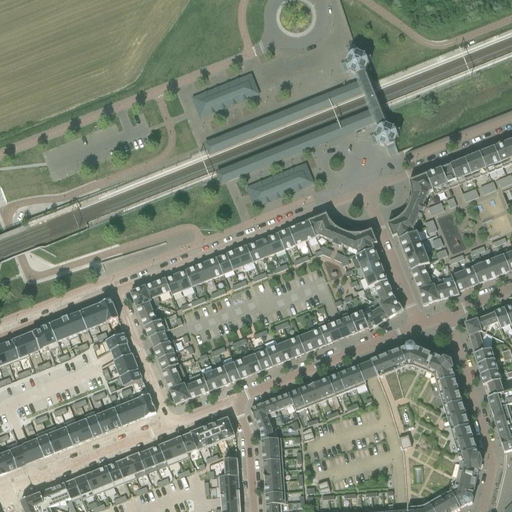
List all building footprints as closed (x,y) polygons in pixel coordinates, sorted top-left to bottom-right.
[(369,65),(371,59),(365,56),(365,55),(364,56),(358,53),(358,52),(351,55),(348,56),(348,57),(346,63),(344,63),(345,64),(346,68),(349,74),(350,73),(355,76),(356,77),(357,76),(361,75),(364,73),(366,73),(366,72),(368,66),(369,66),(369,65)] [(191,96),(199,118),(260,96),(252,75),(191,96)] [(398,137),(401,131),(395,129),(394,128),(393,128),(387,126),(387,125),(385,125),(381,127),(378,128),(377,129),(377,130),(375,136),(374,136),(376,143),(378,146),(379,146),(384,148),(385,149),(395,145),(395,144),(397,139),(398,138),(398,137)] [(511,141),(502,146),(501,145),(498,146),(499,147),(450,166),(450,167),(443,170),(442,170),(434,173),(433,172),(430,173),(431,174),(427,176),(427,175),(426,176),(435,196),(450,190),(448,185),(456,182),(458,187),(511,165),(511,141)] [(256,207),(315,186),(307,164),(248,186),(256,207)] [(389,229),(389,230),(390,234),(391,234),(392,238),(392,239),(393,238),(397,237),(399,241),(417,234),(417,233),(415,234),(413,231),(419,218),(422,219),(422,217),(423,214),(424,214),(426,209),(423,207),(429,194),(433,192),(434,196),(434,197),(435,196),(426,176),(409,183),(409,185),(411,191),(411,196),(410,202),(410,203),(410,204),(408,204),(408,203),(407,203),(407,204),(408,204),(406,208),(405,207),(405,208),(406,209),(406,208),(408,209),(407,211),(407,210),(406,211),(403,216),(398,220),(393,223),(391,223),(393,228),(389,229)] [(327,216),(309,223),(316,239),(319,238),(333,243),(332,246),(338,249),(338,248),(341,249),(341,250),(342,251),(344,248),(357,253),(358,257),(356,257),(356,258),(374,251),(373,247),(376,245),(377,245),(377,244),(375,241),(375,240),(374,236),(373,235),(373,236),(369,237),(367,233),(366,233),(362,235),(357,235),(353,235),(348,234),(347,234),(347,235),(346,234),(346,232),(347,232),(347,231),(346,231),(346,232),(342,230),(343,230),(342,229),(342,230),(341,232),(339,231),(340,231),(335,227),(331,223),(328,218),(327,216)] [(306,243),(316,239),(309,222),(309,223),(299,227),(306,243)] [(296,247),(306,243),(299,227),(289,231),(296,247)] [(278,235),(284,251),(296,247),(289,231),(278,235)] [(403,251),(421,244),(417,234),(399,241),(403,251)] [(268,239),(274,255),(284,251),(278,235),(268,239)] [(264,259),(274,255),(268,239),(258,243),(264,259)] [(432,243),(435,251),(443,248),(440,240),(432,243)] [(247,248),(253,264),(264,259),(258,243),(247,248)] [(425,255),(421,244),(403,251),(407,262),(425,255)] [(243,268),(253,264),(247,248),(237,252),(243,268)] [(511,271),(511,248),(511,249),(511,253),(503,256),(510,273),(511,271)] [(378,261),(374,251),(356,258),(360,268),(378,261)] [(445,251),(436,255),(438,261),(448,258),(445,251)] [(233,272),(243,268),(237,252),(227,256),(233,272)] [(411,272),(429,265),(425,255),(407,262),(411,272)] [(217,260),(223,276),(233,272),(227,256),(217,260)] [(510,273),(503,256),(493,260),(500,277),(510,273)] [(212,280),(223,276),(217,260),(206,264),(212,280)] [(500,277),(493,260),(482,265),(489,281),(500,277)] [(383,272),(378,261),(360,268),(365,279),(383,272)] [(202,284),(212,280),(206,264),(196,268),(202,284)] [(434,288),(438,280),(431,277),(428,278),(424,267),(429,265),(411,272),(419,292),(434,288)] [(489,281),(482,265),(472,269),(479,285),(489,281)] [(186,272),(192,288),(202,284),(196,268),(186,272)] [(479,285),(472,269),(461,273),(468,290),(479,285)] [(175,276),(182,292),(192,288),(186,272),(175,276)] [(387,282),(383,272),(365,279),(369,289),(387,282)] [(468,290),(461,273),(451,277),(458,294),(458,296),(459,296),(458,294),(468,290)] [(165,280),(172,296),(182,292),(175,276),(165,280)] [(458,294),(451,277),(451,278),(453,284),(444,286),(443,283),(438,280),(434,288),(438,302),(458,296),(458,294)] [(145,288),(151,303),(158,306),(159,303),(157,298),(170,293),(171,296),(172,296),(165,280),(145,288)] [(394,299),(387,282),(369,289),(374,287),(379,299),(375,301),(373,304),(380,307),(394,299)] [(136,308),(151,303),(145,288),(135,292),(130,294),(132,299),(133,299),(136,308)] [(438,302),(434,288),(419,292),(422,302),(421,302),(423,308),(428,306),(428,305),(438,302)] [(399,306),(398,306),(394,299),(380,307),(388,320),(396,315),(397,316),(403,312),(399,306)] [(111,301),(100,306),(108,325),(118,320),(111,301)] [(144,328),(165,320),(157,323),(152,310),(157,308),(158,306),(151,303),(136,308),(144,328)] [(370,332),(388,320),(380,307),(373,304),(372,306),(376,312),(365,319),(362,313),(368,329),(370,332)] [(100,306),(91,310),(98,328),(107,324),(107,325),(108,325),(100,306)] [(91,310),(81,314),(88,332),(98,328),(91,310)] [(511,326),(504,310),(494,314),(498,323),(498,324),(500,330),(510,326),(511,326)] [(368,329),(362,313),(351,317),(350,314),(349,314),(357,334),(368,330),(369,332),(370,332),(368,329)] [(71,318),(70,318),(78,338),(79,338),(78,336),(88,332),(81,314),(71,318)] [(357,334),(349,314),(339,318),(340,322),(335,324),(331,326),(330,326),(329,322),(318,326),(326,346),(341,340),(357,334)] [(494,314),(477,321),(465,325),(486,335),(490,327),(498,324),(498,323),(494,314)] [(70,318),(60,322),(68,342),(78,338),(70,318)] [(158,361),(178,353),(173,342),(168,344),(166,339),(164,334),(169,332),(165,320),(144,328),(149,340),(150,339),(152,345),(154,349),(153,350),(158,361)] [(60,322),(50,326),(59,348),(60,348),(58,344),(67,340),(68,342),(60,322)] [(482,344),(486,335),(465,325),(469,338),(475,355),(484,353),(484,352),(482,344)] [(50,326),(40,330),(49,352),(59,348),(50,326)] [(326,346),(318,326),(320,330),(309,334),(315,351),(326,346)] [(40,330),(30,334),(37,352),(47,348),(49,353),(49,352),(40,330)] [(30,334),(20,338),(28,358),(29,358),(28,356),(37,352),(30,334)] [(315,351),(309,334),(299,338),(305,355),(315,351)] [(118,337),(101,344),(106,355),(110,353),(111,353),(115,362),(114,362),(117,371),(135,364),(132,355),(128,346),(124,335),(123,335),(118,337)] [(20,338),(10,342),(18,362),(28,358),(20,338)] [(305,355),(299,338),(287,343),(294,359),(305,355)] [(10,342),(0,346),(8,366),(18,362),(10,342)] [(294,359),(287,343),(277,347),(284,363),(294,359)] [(0,346),(0,369),(8,366),(0,346)] [(273,368),(266,351),(265,347),(253,352),(255,356),(262,372),(273,368)] [(284,363),(277,347),(266,351),(273,368),(284,363)] [(304,443),(301,444),(314,488),(317,487),(319,493),(320,495),(328,494),(330,494),(391,475),(393,493),(393,497),(394,511),(455,511),(467,506),(471,504),(472,499),(478,471),(480,465),(481,465),(481,464),(480,464),(478,457),(471,436),(470,430),(461,401),(459,394),(451,371),(449,364),(450,363),(449,363),(442,361),(415,349),(411,347),(358,368),(359,369),(371,400),(372,403),(375,411),(310,430),(309,431),(302,435),(302,437),(304,443)] [(491,350),(484,352),(484,353),(475,355),(474,355),(477,366),(494,361),(491,350)] [(162,372),(178,366),(174,355),(178,353),(158,361),(162,372)] [(262,372),(255,356),(245,360),(252,376),(262,372)] [(252,376),(245,360),(234,364),(241,381),(252,376)] [(497,371),(494,361),(477,366),(480,376),(497,371)] [(135,364),(117,371),(120,379),(138,371),(135,364)] [(241,381),(234,364),(224,368),(230,385),(241,381)] [(187,379),(185,378),(180,380),(175,368),(179,366),(178,366),(162,372),(170,392),(184,386),(187,379)] [(230,385),(224,368),(213,373),(219,389),(230,385)] [(138,371),(120,379),(124,388),(137,384),(142,382),(142,381),(138,371)] [(511,391),(503,394),(502,389),(500,382),(497,371),(480,376),(483,387),(487,386),(490,393),(491,397),(491,398),(487,399),(504,454),(511,451),(511,413),(509,415),(507,408),(511,406),(511,391)] [(339,376),(346,394),(356,390),(349,372),(339,376)] [(219,389),(213,373),(203,377),(209,393),(219,389)] [(339,376),(329,380),(336,398),(346,394),(339,376)] [(209,393),(203,377),(204,381),(192,385),(190,380),(187,379),(184,386),(190,401),(209,393)] [(329,380),(319,384),(326,402),(336,398),(329,380)] [(309,388),(316,406),(326,402),(319,384),(316,385),(312,386),(309,388)] [(190,401),(184,386),(170,392),(176,407),(190,401)] [(299,392),(306,410),(316,406),(309,388),(299,392)] [(296,413),(296,414),(306,410),(299,392),(289,396),(293,406),(296,413)] [(146,394),(137,398),(146,419),(156,415),(153,408),(154,407),(152,402),(151,403),(148,396),(147,394),(146,394)] [(274,413),(275,413),(293,406),(289,396),(276,401),(276,400),(271,402),(272,403),(270,403),(274,413)] [(138,401),(130,404),(138,422),(145,419),(146,419),(137,398),(138,401)] [(250,411),(254,421),(256,421),(256,420),(265,416),(267,421),(268,421),(276,417),(275,413),(274,413),(270,403),(264,406),(264,405),(257,408),(250,411)] [(130,404),(123,407),(130,425),(138,422),(130,404)] [(123,407),(115,410),(122,428),(130,425),(123,407)] [(115,410),(105,414),(112,432),(122,428),(115,410)] [(94,413),(85,417),(94,439),(103,435),(94,413)] [(95,413),(94,413),(103,435),(112,432),(105,414),(96,417),(95,413)] [(261,434),(262,442),(277,441),(276,440),(276,431),(272,431),(268,421),(267,421),(265,416),(256,420),(256,421),(261,434)] [(75,421),(84,443),(94,439),(85,417),(84,417),(86,422),(77,425),(75,421)] [(228,420),(218,424),(225,442),(234,438),(235,438),(228,420)] [(75,421),(65,425),(73,447),(84,443),(75,421)] [(218,424),(209,427),(216,445),(225,442),(218,424)] [(56,429),(55,429),(64,451),(73,447),(65,425),(64,425),(65,427),(57,431),(56,429)] [(209,427),(200,431),(208,449),(216,445),(209,427)] [(55,429),(46,433),(55,455),(64,451),(55,429)] [(200,431),(191,434),(198,450),(197,451),(198,453),(208,449),(200,431)] [(46,433),(36,437),(45,459),(55,455),(46,433)] [(191,435),(181,439),(189,459),(190,459),(188,454),(197,451),(198,450),(191,434),(191,435)] [(16,444),(6,448),(15,471),(25,467),(34,463),(45,459),(36,437),(35,437),(37,441),(28,445),(27,445),(18,449),(16,444)] [(181,439),(170,443),(178,463),(189,459),(181,439)] [(262,442),(262,453),(282,451),(281,440),(276,440),(277,441),(262,442)] [(170,443),(160,447),(168,468),(178,463),(170,443)] [(160,447),(149,452),(157,472),(168,468),(160,447)] [(0,462),(5,475),(6,475),(5,474),(15,471),(6,448),(6,449),(6,451),(0,453),(0,462)] [(263,463),(282,461),(282,451),(262,453),(263,463)] [(149,452),(138,456),(147,476),(157,472),(149,452)] [(138,456),(128,460),(136,480),(147,476),(138,456)] [(128,460),(117,464),(125,484),(136,480),(128,460)] [(232,460),(224,461),(226,478),(238,477),(237,460),(236,460),(232,460)] [(264,473),(283,472),(282,461),(263,463),(264,473)] [(117,464),(107,468),(115,489),(125,484),(117,464)] [(107,468),(96,473),(104,493),(115,489),(107,468)] [(264,473),(265,485),(284,483),(283,472),(264,473)] [(96,473),(86,477),(94,497),(104,493),(96,473)] [(86,477),(75,481),(83,501),(94,497),(86,477)] [(218,489),(215,489),(239,488),(238,477),(226,478),(217,478),(218,489)] [(75,481),(64,485),(71,501),(72,503),(82,499),(83,502),(83,501),(75,481)] [(265,485),(265,496),(285,494),(284,483),(265,485)] [(64,485),(54,490),(60,505),(66,503),(67,503),(71,501),(64,485)] [(239,488),(215,489),(216,500),(221,500),(221,505),(222,511),(221,511),(240,511),(241,510),(240,504),(240,498),(239,493),(239,488)] [(31,498),(20,503),(24,511),(47,511),(45,506),(50,504),(52,509),(60,505),(54,490),(31,499),(31,498)] [(265,496),(266,506),(281,505),(281,506),(286,505),(285,494),(265,496)]
